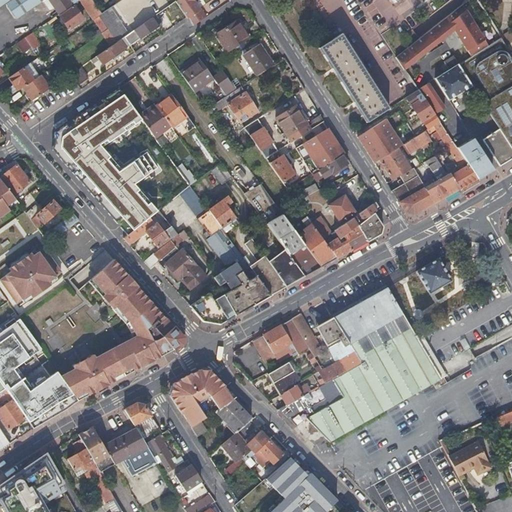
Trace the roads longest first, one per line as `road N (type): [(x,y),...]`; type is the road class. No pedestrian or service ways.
road 1 (residential): [(255,0),(409,239)]
road 2 (residential): [(206,348),(24,143)]
road 3 (residential): [(21,140),(235,0)]
road 4 (tertiary): [(206,348),(409,239)]
road 5 (unknown): [(316,462),(369,457),(417,434),(436,405),(511,360)]
road 6 (residential): [(364,511),(206,348)]
road 7 (unknown): [(420,0),(366,39),(388,94),(337,126)]
road 8 (residential): [(149,382),(230,511)]
